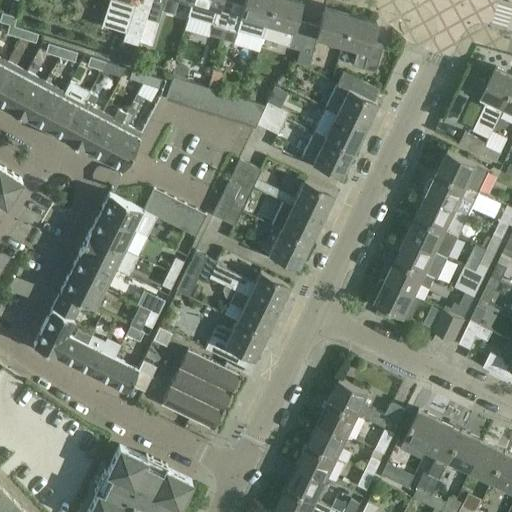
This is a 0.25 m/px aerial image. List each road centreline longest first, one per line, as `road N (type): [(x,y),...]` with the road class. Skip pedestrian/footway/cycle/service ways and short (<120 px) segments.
road 1 (residential): [(321,324),(467,4)]
road 2 (residential): [(249,478),(75,390),(12,347)]
road 3 (residential): [(12,347),(92,192),(85,172),(51,152)]
road 4 (residential): [(321,324),(511,409)]
road 5 (residential): [(249,478),(321,324)]
